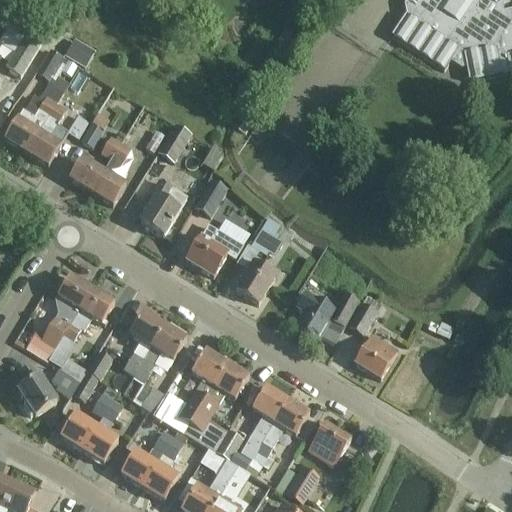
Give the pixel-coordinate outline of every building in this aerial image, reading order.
[(466,70),(469,84),(510,76),(511,81),(511,19),(498,22),(496,16),(504,15),(502,7),(509,6),(508,0),(405,0),(407,1),(403,7),(405,18),(391,39),(444,74),(450,64),(461,71),(466,70)] [(5,71),(20,80),(40,46),(18,32),(18,33),(10,28),(0,44),(0,46),(14,55),(5,71)] [(92,56),(75,46),(66,62),(67,63),(76,68),(83,72),(92,56)] [(47,85),(62,61),(49,53),(35,77),(47,85)] [(4,143),(26,156),(57,107),(69,87),(57,80),(33,120),(22,113),(17,122),(4,143)] [(26,156),(48,170),(61,149),(59,148),(66,137),(67,135),(57,128),(66,113),(57,107),(26,156)] [(80,145),(92,152),(103,135),(102,134),(109,124),(96,116),(89,127),(91,127),(80,145)] [(77,143),(88,126),(77,119),(67,135),(66,137),(77,143)] [(175,129),(157,157),(173,168),(191,139),(175,129)] [(110,163),(120,146),(112,141),(102,158),(110,163)] [(90,196),(112,210),(125,189),(115,182),(124,168),(122,167),(130,152),(120,146),(110,163),(103,175),(90,196)] [(68,183),(90,196),(103,175),(81,161),(68,183)] [(338,177),(331,186),(339,191),(345,182),(338,177)] [(140,227),(163,241),(179,215),(178,214),(186,201),(158,182),(141,210),(147,215),(140,227)] [(210,222),(226,194),(209,184),(193,212),(210,222)] [(276,236),(280,229),(269,222),(251,251),(248,249),(237,268),(247,275),(235,295),(258,309),(275,280),(263,273),(267,267),(256,260),(259,255),(265,260),(268,256),(274,259),(282,246),(276,242),(278,238),(276,236)] [(186,264),(213,281),(228,257),(236,262),(243,250),(207,229),(186,264)] [(35,337),(24,354),(47,367),(49,364),(55,353),(62,343),(63,341),(92,293),(70,279),(55,304),(59,316),(43,342),(35,337)] [(114,306),(92,293),(63,341),(73,347),(81,334),(84,335),(91,322),(101,328),(114,306)] [(343,298),(333,314),(306,297),(296,313),(303,317),(294,331),(304,337),(304,342),(314,347),(317,345),(318,346),(321,341),(335,349),(358,306),(343,298)] [(366,300),(347,331),(363,340),(381,309),(366,300)] [(133,356),(123,372),(134,380),(142,366),(151,352),(158,341),(165,329),(143,316),(129,338),(150,351),(143,362),(133,356)] [(448,343),(454,332),(441,326),(439,330),(432,327),(429,334),(448,343)] [(142,366),(134,380),(144,386),(161,358),(172,365),(186,343),(185,342),(187,338),(179,333),(177,337),(165,329),(158,341),(151,352),(142,366)] [(397,356),(371,340),(354,368),(380,384),(397,356)] [(55,353),(49,364),(63,372),(77,349),(73,347),(63,341),(62,343),(55,353)] [(201,384),(178,421),(179,422),(189,428),(213,391),(227,367),(205,354),(191,377),(201,384)] [(98,384),(112,363),(99,355),(86,377),(98,384)] [(184,437),(195,444),(200,436),(202,438),(219,409),(218,408),(224,398),(235,404),(249,381),(227,367),(213,391),(184,436),(184,437)] [(18,395),(35,420),(56,405),(39,380),(38,381),(30,369),(20,376),(28,388),(18,395)] [(55,393),(70,403),(72,399),(79,387),(59,374),(51,386),(57,390),(55,393)] [(72,399),(83,407),(98,384),(86,377),(79,387),(72,399)] [(106,390),(91,415),(101,421),(102,422),(112,405),(117,396),(111,393),(106,390)] [(153,391),(141,410),(153,418),(154,416),(158,409),(165,399),(153,391)] [(241,473),(244,475),(287,404),(266,391),(252,414),(262,420),(240,457),(247,462),(241,473)] [(249,478),(255,482),(262,469),(267,472),(273,463),(268,460),(284,434),(295,440),(309,418),(287,404),(244,475),(249,478)] [(112,405),(102,422),(112,428),(122,411),(112,405)] [(74,418),(60,441),(82,454),(96,431),(95,430),(74,418)] [(351,443),(325,427),(307,455),(333,471),(351,443)] [(96,431),(82,454),(104,468),(118,445),(106,437),(96,431)] [(142,491),(164,505),(178,481),(167,475),(186,441),(177,435),(173,441),(162,459),(157,468),(142,491)] [(229,466),(243,444),(228,435),(214,456),(229,466)] [(135,455),(120,478),(142,491),(157,468),(146,462),(135,455)] [(183,511),(213,511),(239,472),(237,471),(237,472),(226,465),(207,496),(197,490),(183,511)] [(321,481),(304,471),(286,500),(303,510),(321,481)] [(213,511),(232,511),(227,509),(231,503),(234,505),(249,478),(244,475),(241,473),(239,472),(213,511)] [(0,511),(27,511),(35,495),(8,482),(0,499),(0,511)]
